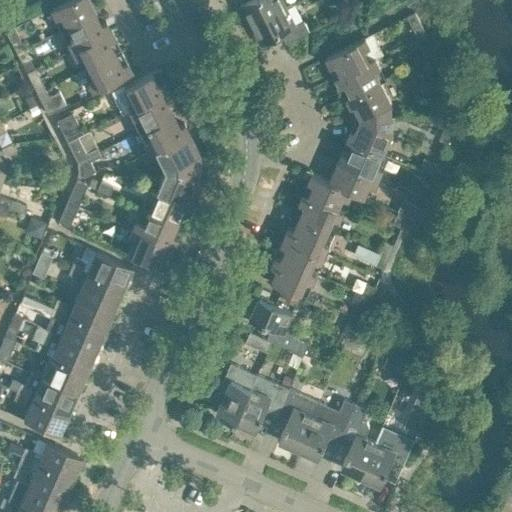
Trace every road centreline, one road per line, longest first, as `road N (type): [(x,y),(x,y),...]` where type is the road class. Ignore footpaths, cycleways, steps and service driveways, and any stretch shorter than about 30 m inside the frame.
road 1 (residential): [(134,441),(227,224),(245,151),(237,99),(187,0)]
road 2 (unclassified): [(309,511),(134,441)]
